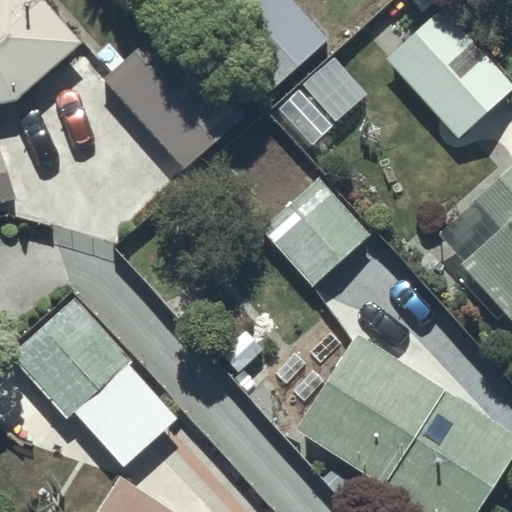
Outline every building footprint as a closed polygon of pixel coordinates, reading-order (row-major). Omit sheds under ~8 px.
[(0,0),(0,112),(17,110),(77,52),(32,0),(0,0)] [(188,0),(192,4),(180,15),(266,104),(329,43),(287,0),(188,0)] [(511,87),(444,11),(384,64),(457,147),(511,97),(511,87)] [(90,54),(70,74),(92,96),(98,90),(184,177),(247,115),(163,29),(114,77),(90,54)] [(298,91),(334,129),(367,98),(330,60),(298,91)] [(0,211),(16,206),(0,159),(0,211)] [(458,274),(511,334),(511,174),(470,212),(496,241),(458,274)] [(320,182),(260,238),(312,293),(371,237),(320,182)] [(134,367),(70,301),(7,361),(68,425),(72,422),(123,476),(178,424),(128,372),(134,367)] [(480,511),(511,462),(511,439),(354,341),(291,442),(404,511),(480,511)] [(163,511),(118,483),(100,511),(163,511)]
